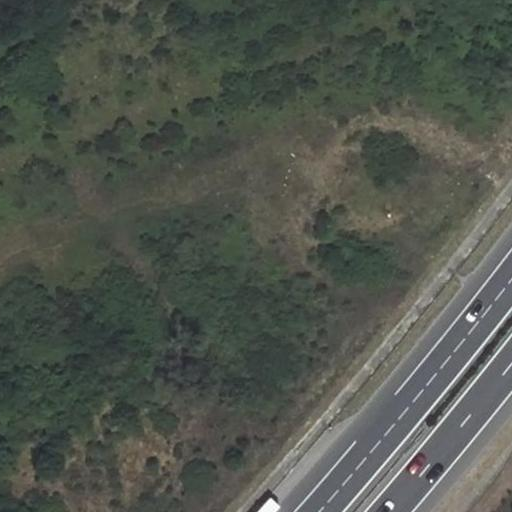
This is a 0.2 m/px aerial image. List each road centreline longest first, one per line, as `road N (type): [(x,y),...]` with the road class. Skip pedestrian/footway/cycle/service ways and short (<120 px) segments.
road 1 (motorway): [(511,273),(316,511)]
road 2 (motorway): [(381,511),(511,358)]
